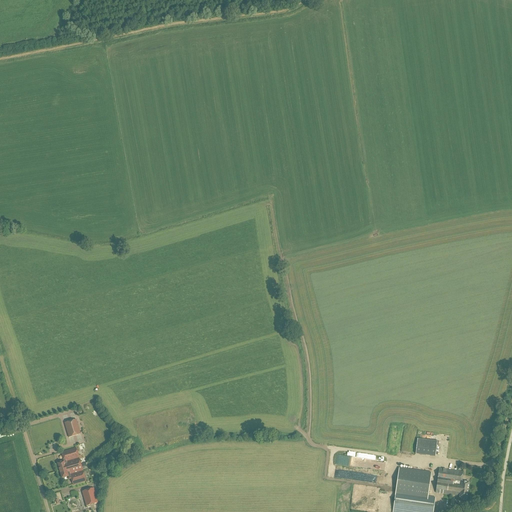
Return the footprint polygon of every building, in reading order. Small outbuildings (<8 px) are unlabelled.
[(69,438),(81,434),(76,419),(64,423),(69,438)] [(435,457),(437,441),(417,439),(415,454),(435,457)] [(86,481),(79,459),(76,448),(62,452),(64,462),(58,463),(62,478),(68,477),(69,479),(71,479),(73,485),(86,481)] [(433,511),(435,498),(428,497),(431,473),(399,468),(396,492),(392,511),(433,511)] [(467,499),(469,483),(462,482),(463,472),(439,469),(436,493),(459,496),(459,498),(463,499),(463,500),(466,500),(466,499),(467,499)] [(86,506),(98,503),(94,488),(82,492),(86,506)]
